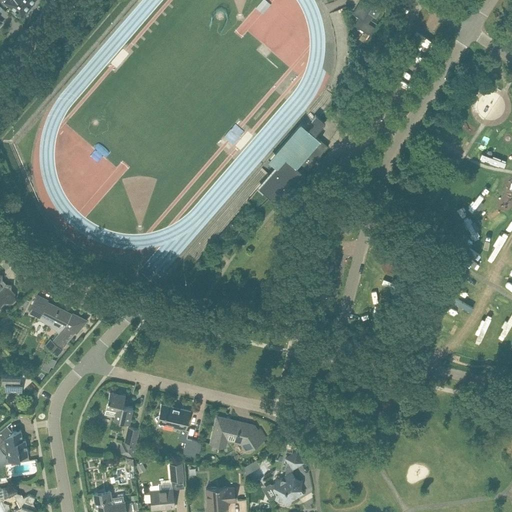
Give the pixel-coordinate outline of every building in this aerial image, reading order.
[(26,6),(29,3),(30,4),(33,0),(6,0),(5,1),(15,10),(14,11),(16,13),(17,12),(21,15),(27,8),(26,6)] [(359,17),(354,25),(370,35),(374,27),(368,23),(373,14),(369,11),(373,4),(375,0),(360,0),(352,13),(359,17)] [(380,8),(373,4),(369,11),(373,14),(376,16),(380,8)] [(278,204),(289,191),(287,189),(292,183),(293,184),(294,185),(295,185),(295,184),(296,184),(305,174),(304,173),(328,146),(314,134),(325,122),(315,114),(311,119),(314,122),(308,129),(300,122),(268,159),(276,166),(258,187),(278,204)] [(0,298),(1,298),(5,302),(6,302),(11,302),(11,303),(15,298),(15,293),(11,288),(12,283),(6,283),(2,279),(2,273),(0,273),(0,298)] [(33,303),(29,311),(40,316),(38,319),(49,324),(50,322),(54,324),(53,327),(59,332),(53,340),(52,340),(51,338),(45,345),(49,348),(52,350),(57,355),(62,349),(61,348),(79,327),(80,328),(87,320),(78,315),(77,316),(52,304),(47,301),(48,299),(37,294),(33,303)] [(51,371),(56,358),(48,355),(43,368),(51,371)] [(2,372),(1,384),(5,384),(5,389),(22,390),(33,379),(26,372),(20,366),(13,373),(2,372)] [(113,418),(129,422),(133,406),(123,404),(125,394),(110,391),(104,413),(114,416),(113,418)] [(158,415),(155,417),(157,420),(157,421),(158,422),(161,425),(164,423),(173,425),(173,427),(180,428),(185,429),(186,429),(188,420),(190,410),(180,408),(180,410),(173,408),(173,406),(161,403),(159,413),(158,415)] [(219,445),(221,437),(241,442),(246,450),(266,438),(260,429),(249,435),(240,422),(219,417),(216,419),(214,429),(210,443),(219,445)] [(6,424),(0,429),(0,445),(12,460),(20,458),(20,456),(28,454),(25,439),(23,440),(21,430),(13,431),(12,431),(6,424)] [(128,426),(124,442),(121,441),(118,453),(132,456),(139,428),(128,426)] [(186,441),(183,452),(195,456),(196,452),(199,442),(199,440),(187,437),(186,437),(186,441)] [(288,456),(285,458),(288,462),(292,469),(303,462),(296,451),(288,456)] [(195,477),(194,471),(203,470),(203,463),(185,461),(186,478),(195,477)] [(171,480),(184,479),(182,462),(169,463),(171,480)] [(275,482),(273,488),(276,494),(276,495),(274,505),(276,499),(290,503),(291,499),(298,495),(300,486),(302,480),(296,479),(291,471),(284,476),(279,479),(276,478),(275,482)] [(0,487),(0,500),(4,499),(14,494),(18,492),(16,484),(0,487)] [(234,487),(226,487),(226,486),(206,488),(207,499),(207,509),(228,507),(227,501),(235,501),(234,491),(234,487)] [(174,507),(174,497),(173,489),(150,490),(152,509),(174,507)] [(96,506),(98,506),(98,511),(126,511),(125,503),(124,499),(113,501),(111,490),(93,493),(96,506)] [(20,507),(13,510),(14,511),(37,511),(33,502),(35,496),(29,494),(17,500),(20,507)]
